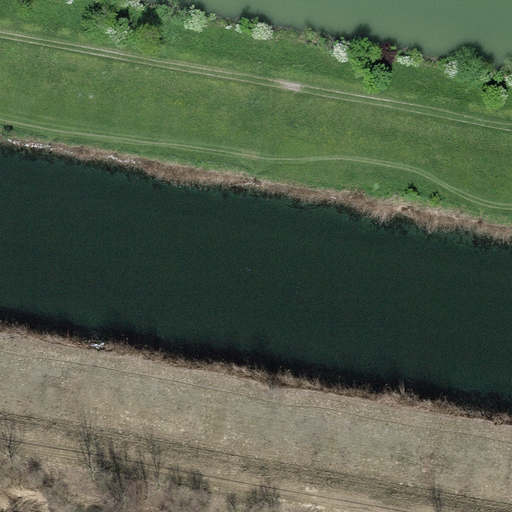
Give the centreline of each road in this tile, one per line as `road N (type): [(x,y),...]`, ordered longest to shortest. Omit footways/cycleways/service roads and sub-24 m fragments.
road 1 (track): [(0,34),(511,127)]
road 2 (track): [(353,511),(0,450)]
